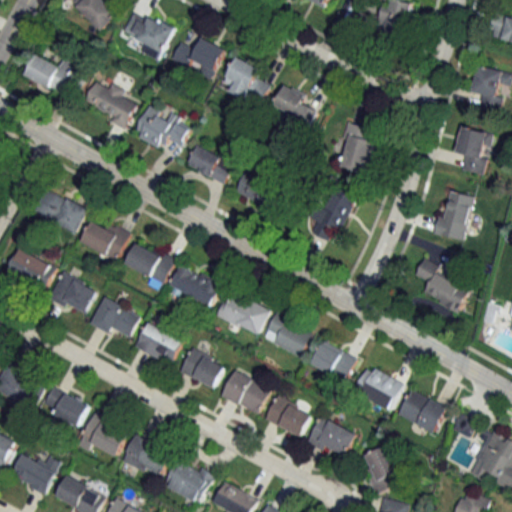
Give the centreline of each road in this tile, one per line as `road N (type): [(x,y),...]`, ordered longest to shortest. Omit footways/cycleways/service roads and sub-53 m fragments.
road 1 (tertiary): [(511,396),(0,112)]
road 2 (residential): [(0,315),(322,490),(337,511)]
road 3 (residential): [(354,309),(408,174),(453,0)]
road 4 (residential): [(426,103),(360,80),(208,0)]
